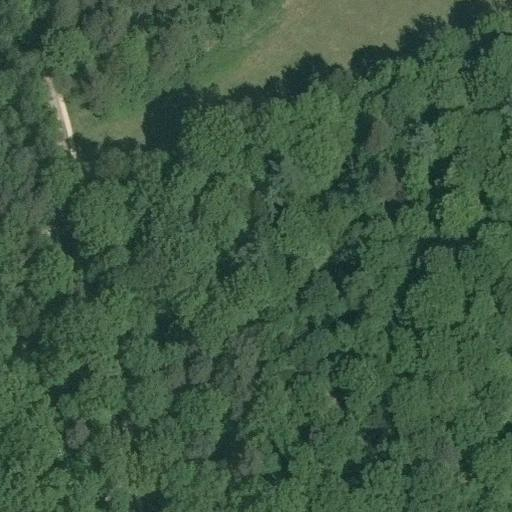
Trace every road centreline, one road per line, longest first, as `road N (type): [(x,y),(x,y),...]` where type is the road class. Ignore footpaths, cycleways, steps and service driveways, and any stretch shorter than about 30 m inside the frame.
road 1 (track): [(83,219),(330,141),(511,69)]
road 2 (track): [(71,222),(127,503)]
road 3 (track): [(36,0),(71,222)]
